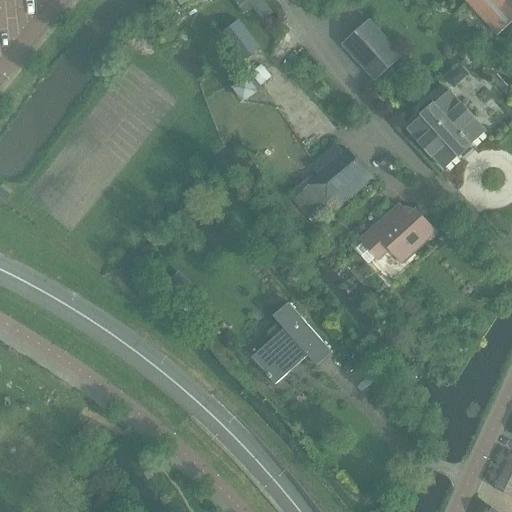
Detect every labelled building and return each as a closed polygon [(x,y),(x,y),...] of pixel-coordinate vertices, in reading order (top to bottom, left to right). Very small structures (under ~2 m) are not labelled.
[(511,21),(511,0),(465,0),(498,35),(511,21)] [(402,57),(369,21),(343,45),(375,81),(402,57)] [(272,78),(261,65),(250,74),(261,87),(272,78)] [(247,78),(234,87),(243,100),(256,91),(247,78)] [(486,132),(474,119),(475,118),(462,104),(461,104),(450,92),(435,105),(430,99),(418,110),(423,116),(408,129),(419,142),(432,157),(433,157),(444,169),(459,156),(459,157),(472,145),(471,145),(486,132)] [(313,216),(365,169),(348,150),(345,153),(336,144),(312,166),(319,173),(290,192),(313,216)] [(413,253),(436,232),(416,210),(405,220),(395,209),(380,223),(361,240),(379,260),(390,250),(402,263),(404,261),(406,263),(415,255),(413,253)] [(300,279),(291,268),(283,274),(292,285),(300,279)] [(333,353),(289,304),(274,317),(285,329),(252,358),(276,385),(309,356),(318,366),(333,353)] [(511,454),(509,453),(492,487),(511,496),(511,454)]
